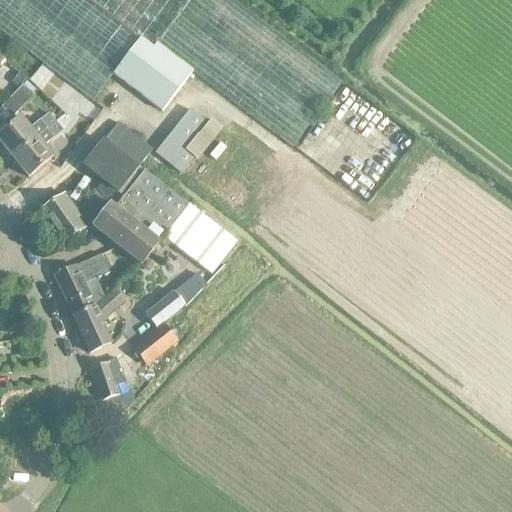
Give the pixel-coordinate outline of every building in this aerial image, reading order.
[(0,0),(0,31),(42,63),(34,73),(30,77),(28,80),(38,89),(53,72),(90,100),(92,101),(112,74),(143,97),(162,112),(191,72),(292,149),(342,83),(232,0),(0,0)] [(0,108),(11,118),(32,96),(22,86),(0,108)] [(180,174),(194,158),(197,160),(222,129),(210,120),(207,124),(190,109),(154,154),(164,162),(180,174)] [(53,157),(44,146),(76,119),(67,111),(54,121),(44,129),(45,130),(37,137),(11,158),(27,178),(53,157)] [(38,122),(44,129),(54,121),(48,113),(38,122)] [(0,134),(0,144),(11,158),(37,137),(21,117),(0,134)] [(120,197),(117,200),(121,202),(152,163),(159,169),(164,162),(154,154),(151,151),(152,150),(117,123),(104,141),(103,140),(82,167),(101,182),(120,197)] [(152,178),(159,169),(152,163),(121,202),(162,238),(188,206),(152,178)] [(64,242),(83,230),(102,213),(117,200),(120,197),(101,182),(96,190),(95,188),(87,196),(90,200),(72,213),(61,196),(41,210),(64,242)] [(160,243),(159,242),(162,238),(121,202),(117,200),(102,213),(91,228),(141,267),(160,243)] [(236,243),(190,208),(188,206),(162,238),(212,276),(236,243)] [(53,276),(71,317),(104,301),(103,298),(95,281),(109,274),(100,256),(76,266),(53,276)] [(144,314),(155,329),(162,324),(205,288),(206,286),(196,274),(173,292),(144,314)] [(104,301),(71,317),(89,354),(112,343),(102,324),(125,303),(113,289),(103,298),(104,301)] [(162,325),(130,350),(145,367),(150,364),(176,342),(162,325)] [(89,370),(99,402),(95,405),(101,421),(125,412),(133,404),(129,393),(118,398),(113,386),(121,383),(117,371),(119,370),(115,360),(89,370)]
